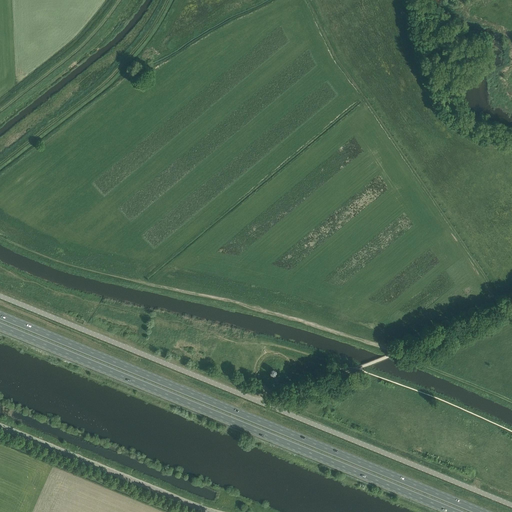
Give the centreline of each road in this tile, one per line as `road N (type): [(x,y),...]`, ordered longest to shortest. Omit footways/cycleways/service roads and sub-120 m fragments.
road 1 (unclassified): [(0,296),(511,505)]
road 2 (trunk): [(483,511),(0,315)]
road 3 (trunk): [(0,326),(452,511)]
road 4 (track): [(0,240),(73,270),(227,305),(387,356)]
road 5 (track): [(170,0),(152,35),(105,84),(0,164)]
road 6 (unclassified): [(209,511),(0,425)]
road 7 (track): [(134,0),(0,121)]
road 8 (track): [(392,354),(511,403)]
